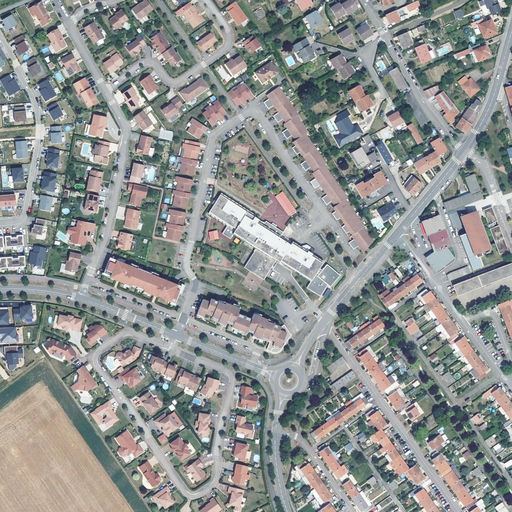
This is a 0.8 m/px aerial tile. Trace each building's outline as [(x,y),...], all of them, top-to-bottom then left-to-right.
[(133,10),(139,19),(147,14),(146,14),(153,9),(146,0),(145,0),(139,4),(141,6),(139,7),(138,7),(133,10)] [(296,0),(302,10),(312,4),(309,0),(296,0)] [(357,0),(349,0),(341,5),(346,12),(347,15),(358,8),(356,5),(359,3),(357,0)] [(492,14),(501,10),(498,4),(496,4),(495,1),(495,0),(485,0),(483,1),(487,9),(489,8),(492,15),(492,14)] [(42,1),(29,8),(33,15),(36,14),(42,26),(50,21),(51,19),(49,17),(48,16),(46,13),(47,13),(44,6),(42,1)] [(235,1),(227,7),(229,11),(228,12),(233,18),(234,18),(236,20),(235,21),(238,25),(247,19),(235,1)] [(408,11),(420,6),(418,1),(406,6),(408,11)] [(183,12),(193,5),(190,2),(176,12),(179,15),(183,12)] [(341,5),(340,2),(330,8),(336,18),(346,12),(341,5)] [(198,11),(193,5),(183,12),(193,27),(204,20),(201,16),(200,16),(197,12),(198,11)] [(261,8),(254,12),(257,20),(265,16),(261,8)] [(458,19),(464,16),(461,9),(455,11),(458,19)] [(110,21),(115,30),(123,24),(122,23),(129,19),(122,10),(115,14),(117,16),(113,18),(112,18),(110,20),(110,21)] [(396,10),(386,15),(390,24),(394,22),(395,23),(400,21),(396,10)] [(316,11),(306,17),(312,27),(322,21),(316,11)] [(11,15),(2,20),(5,25),(3,26),(6,31),(17,24),(11,15)] [(479,26),(484,38),(496,32),(491,20),(484,23),(482,19),(472,23),(474,28),(479,26)] [(91,37),(91,38),(94,43),(104,38),(99,29),(98,30),(94,22),(84,28),(88,35),(89,35),(90,34),(91,37)] [(367,24),(356,30),(362,40),(373,34),(367,24)] [(58,28),(47,34),(52,42),(51,43),(56,52),(65,47),(66,45),(63,40),(62,41),(60,37),(61,37),(62,36),(58,28)] [(349,28),(338,35),(344,45),(355,38),(349,28)] [(160,32),(150,39),(152,43),(155,47),(158,50),(161,54),(162,54),(170,48),(167,43),(168,43),(160,32)] [(407,32),(398,36),(403,48),(412,44),(407,32)] [(211,33),(197,43),(203,52),(207,49),(206,48),(213,44),(216,41),(211,33)] [(16,50),(19,55),(29,49),(24,41),(26,41),(22,35),(14,40),(17,45),(16,46),(17,49),(16,50)] [(137,40),(126,47),(132,56),(137,53),(136,52),(139,50),(143,48),(142,47),(146,44),(140,35),(136,38),(137,40)] [(252,36),(243,42),(245,46),(247,45),(249,48),(252,52),(261,46),(256,38),(255,39),(252,36)] [(306,38),(293,45),(293,48),(295,52),(297,52),(299,51),(309,46),(310,45),(306,38)] [(418,46),(415,48),(421,63),(431,59),(425,44),(424,44),(418,46)] [(479,44),(455,54),(453,55),(455,59),(457,58),(471,52),(476,63),(489,57),(487,52),(489,52),(486,45),(481,48),(479,44)] [(316,58),(313,54),(311,50),(309,46),(299,51),(303,58),(303,60),(303,61),(304,63),(306,64),(316,58)] [(170,48),(162,54),(166,60),(167,59),(168,59),(170,61),(169,62),(172,66),(182,59),(177,52),(175,53),(171,47),(170,48)] [(110,59),(103,64),(110,74),(117,69),(116,67),(119,65),(119,66),(122,63),(123,62),(117,53),(109,59),(110,59)] [(72,54),(61,60),(65,67),(69,76),(80,70),(78,65),(76,65),(75,62),(76,62),(76,61),(72,54)] [(336,69),(338,68),(346,64),(341,54),(330,60),(336,69)] [(230,63),(226,65),(233,75),(247,65),(240,56),(233,60),(234,62),(232,63),(230,63)] [(35,57),(26,61),(29,67),(28,68),(30,71),(29,71),(32,77),(41,71),(37,63),(38,62),(35,57)] [(270,62),(255,73),(262,84),(278,72),(270,62)] [(354,73),(348,62),(346,64),(338,68),(344,79),(354,73)] [(395,69),(389,72),(400,91),(406,87),(395,69)] [(9,75),(0,79),(10,96),(20,90),(14,79),(12,80),(9,75)] [(149,75),(140,81),(149,94),(158,88),(156,85),(155,85),(153,82),(154,82),(154,81),(149,75)] [(85,77),(78,81),(80,86),(76,88),(79,94),(81,93),(88,107),(98,102),(85,77)] [(462,86),(468,81),(465,77),(459,82),(462,86)] [(186,88),(180,92),(187,102),(208,87),(202,78),(197,81),(198,81),(192,85),(193,87),(191,89),(187,88),(186,88)] [(47,79),(39,84),(42,89),(41,90),(43,95),(42,95),(46,101),(56,96),(52,90),(53,89),(47,79)] [(462,86),(470,97),(479,89),(470,79),(468,81),(462,86)] [(240,84),(236,87),(237,89),(245,100),(249,97),(251,99),(254,96),(245,84),(242,86),(240,84)] [(348,91),(355,102),(365,96),(359,85),(348,91)] [(442,90),(438,85),(431,88),(435,95),(442,90)] [(136,94),(132,87),(122,94),(127,100),(129,102),(128,102),(128,104),(132,110),(139,105),(137,102),(139,100),(135,94),(136,94)] [(283,94),(278,87),(268,94),(270,98),(269,99),(263,102),(266,106),(283,94)] [(425,91),(430,98),(435,95),(431,88),(425,91)] [(232,90),(228,93),(237,106),(241,103),(243,105),(246,102),(245,100),(237,89),(234,92),(232,90)] [(459,112),(449,99),(444,92),(436,98),(446,113),(443,116),(450,123),(453,121),(452,119),(459,112)] [(409,93),(403,97),(422,128),(428,125),(409,93)] [(283,94),(266,106),(268,109),(274,105),(275,104),(277,108),(288,100),(283,94)] [(373,105),(367,95),(365,96),(355,102),(354,102),(360,113),(373,105)] [(183,104),(178,97),(169,103),(170,104),(165,108),(162,110),(168,119),(178,112),(176,109),(183,104)] [(480,110),(482,104),(476,99),(473,104),(472,104),(470,107),(478,113),(480,110)] [(214,106),(211,108),(218,119),(220,121),(223,118),(222,116),(226,113),(217,100),(213,103),(214,106)] [(293,107),(288,100),(277,108),(280,111),(279,112),(273,116),(275,119),(293,107)] [(54,120),(63,115),(56,102),(48,107),(50,111),(52,114),(51,115),(54,120)] [(206,111),(203,113),(212,126),(215,124),(214,122),(218,119),(211,108),(209,106),(204,109),(206,111)] [(25,107),(14,107),(15,112),(14,112),(15,121),(26,120),(25,116),(26,116),(25,107)] [(293,107),(275,119),(278,123),(283,119),(284,118),(287,122),(296,115),(298,114),(293,107)] [(469,107),(462,118),(471,124),(476,117),(478,113),(470,107),(469,107)] [(372,109),(366,112),(366,113),(368,116),(368,117),(375,113),(372,109)] [(339,147),(364,134),(358,123),(353,125),(349,116),(351,115),(348,110),(332,118),(340,133),(333,137),(339,147)] [(142,111),(134,117),(143,130),(152,124),(142,111)] [(405,122),(398,111),(387,117),(396,132),(407,126),(405,122)] [(105,128),(107,117),(94,114),(92,125),(91,125),(89,134),(101,137),(103,131),(101,131),(102,127),(103,127),(105,128)] [(302,124),(296,115),(287,122),(286,122),(285,123),(288,127),(287,127),(287,129),(282,132),(284,136),(302,124)] [(207,127),(192,118),(190,122),(192,123),(187,131),(198,138),(203,130),(204,131),(207,127)] [(456,126),(465,133),(468,129),(471,124),(462,118),(456,126)] [(422,142),(412,123),(407,126),(410,131),(417,144),(422,142)] [(302,124),(284,136),(287,139),(292,135),(293,136),(294,135),(297,139),(307,132),(302,124)] [(60,126),(51,126),(52,133),(51,133),(52,143),(62,142),(60,126)] [(161,129),(159,138),(172,140),(173,131),(161,129)] [(295,145),(292,148),(294,151),(312,139),(307,132),(297,139),(295,140),(294,141),(297,145),(295,145)] [(152,137),(141,135),(139,145),(138,147),(137,147),(136,152),(148,155),(148,154),(152,155),(154,148),(150,147),(152,137)] [(369,136),(364,139),(367,145),(373,142),(369,136)] [(439,138),(430,143),(435,151),(438,155),(446,150),(439,138)] [(312,139),(294,151),(297,155),(300,152),(301,151),(304,155),(314,147),(317,145),(312,139)] [(26,140),(16,141),(17,158),(28,157),(27,151),(26,151),(26,149),(27,149),(26,140)] [(107,154),(110,142),(100,140),(99,145),(97,145),(96,145),(95,149),(93,149),(92,155),(95,155),(94,161),(102,163),(102,162),(107,163),(108,158),(107,157),(105,157),(106,155),(107,154)] [(383,140),(378,143),(379,145),(382,143),(390,156),(392,155),(383,140)] [(189,144),(183,143),(182,148),(185,148),(183,157),(196,160),(198,151),(199,151),(200,147),(199,146),(189,144)] [(379,145),(376,147),(386,164),(392,160),(390,156),(382,143),(379,145)] [(306,160),(300,164),(303,168),(320,155),(314,147),(304,155),(306,158),(305,159),(306,160)] [(60,150),(50,148),(49,153),(48,153),(47,160),(48,160),(47,165),(57,167),(59,155),(60,150)] [(362,148),(352,153),(359,165),(362,169),(368,166),(366,162),(369,160),(367,157),(362,148)] [(431,168),(441,161),(438,155),(435,151),(425,158),(431,168)] [(352,153),(350,155),(357,167),(359,165),(352,153)] [(366,162),(368,166),(376,161),(372,154),(367,157),(369,160),(366,162)] [(320,155),(303,168),(305,171),(311,167),(311,168),(313,167),(315,171),(324,165),(326,163),(320,155)] [(183,157),(180,157),(179,161),(182,162),(180,171),(193,174),(195,165),(196,165),(197,160),(196,160),(183,157)] [(420,174),(431,168),(425,158),(414,164),(420,174)] [(134,163),(130,181),(139,183),(140,178),(141,178),(144,165),(134,163)] [(315,178),(310,182),(312,185),(329,173),(324,165),(315,171),(314,172),(313,172),(316,176),(315,177),(315,178)] [(22,168),(12,168),(13,181),(23,181),(23,176),(24,176),(23,172),(22,168)] [(102,178),(103,172),(91,170),(87,189),(98,192),(100,183),(101,178),(102,178)] [(44,176),(41,189),(54,191),(57,174),(45,171),(44,176)] [(387,182),(380,171),(373,175),(374,177),(364,183),(363,181),(356,185),(363,197),(370,192),(373,198),(380,194),(377,192),(381,189),(380,186),(387,182)] [(329,173),(312,185),(315,189),(320,185),(321,186),(322,185),(325,189),(335,181),(329,173)] [(471,193),(444,203),(453,227),(464,223),(467,232),(459,235),(473,270),(484,266),(480,257),(483,256),(481,251),(490,248),(489,247),(489,245),(478,219),(481,218),(479,213),(476,214),(470,216),(468,217),(467,215),(464,205),(483,198),(474,174),(465,177),(471,193)] [(193,180),(176,176),(175,181),(178,181),(176,190),(189,193),(191,184),(192,184),(193,180)] [(403,186),(406,188),(414,178),(412,176),(403,186)] [(422,184),(414,178),(406,188),(405,188),(413,195),(422,184)] [(327,194),(321,198),(324,202),(341,190),(335,181),(325,189),(327,193),(326,193),(327,194)] [(147,187),(129,183),(128,190),(134,191),(133,194),(132,193),(130,203),(137,205),(139,196),(140,195),(145,196),(147,187)] [(176,190),(173,190),(172,194),(175,195),(173,204),(186,207),(188,198),(189,198),(190,193),(189,193),(176,190)] [(341,190),(324,202),(326,205),(332,201),(332,202),(334,201),(336,205),(347,198),(341,190)] [(289,217),(296,211),(283,191),(275,196),(289,217)] [(248,210),(222,192),(208,213),(227,225),(222,233),(230,238),(233,234),(234,232),(257,247),(256,249),(244,267),(263,279),(276,259),(283,264),(284,262),(296,270),(300,272),(312,280),(311,281),(307,288),(320,296),(328,285),(331,287),(340,275),(327,264),(322,270),(319,268),(323,263),(311,255),(312,253),(315,250),(310,247),(308,251),(307,252),(300,248),(301,246),(293,241),(292,243),(280,235),(283,232),(266,221),(265,223),(255,216),(247,211),(248,210)] [(99,196),(88,193),(86,200),(84,209),(86,211),(88,212),(90,210),(96,212),(97,207),(97,206),(97,202),(98,203),(99,196)] [(0,206),(16,205),(15,194),(11,195),(3,195),(0,195),(0,206)] [(53,197),(40,195),(40,199),(41,199),(40,203),(41,203),(40,209),(50,211),(53,197)] [(335,211),(332,214),(334,217),(351,205),(347,198),(336,205),(335,206),(334,207),(337,210),(335,211)] [(392,203),(377,211),(383,221),(387,219),(386,218),(389,217),(393,214),(397,211),(392,203)] [(351,205),(334,217),(336,220),(340,218),(341,217),(344,220),(356,212),(351,205)] [(497,221),(492,207),(483,210),(488,224),(497,221)] [(140,211),(128,208),(126,218),(127,218),(127,221),(125,222),(124,226),(136,229),(138,220),(140,211)] [(186,212),(169,209),(168,213),(171,214),(169,223),(182,226),(184,217),(185,217),(186,212)] [(345,225),(341,227),(344,231),(361,218),(356,212),(344,220),(346,224),(345,225)] [(428,235),(444,229),(439,215),(422,222),(424,227),(424,229),(426,235),(428,235)] [(361,218),(344,231),(346,234),(349,231),(351,230),(353,234),(363,227),(366,225),(361,218)] [(95,224),(78,220),(77,227),(75,227),(69,228),(68,232),(72,235),(71,242),(76,243),(75,244),(80,245),(80,244),(85,245),(86,237),(86,236),(83,235),(84,229),(93,231),(95,224)] [(169,223),(166,223),(166,227),(168,228),(166,237),(179,240),(181,230),(182,231),(183,226),(182,226),(169,223)] [(32,228),(31,233),(41,235),(43,226),(35,225),(34,224),(33,228),(32,228)] [(508,251),(499,225),(490,229),(495,243),(496,245),(500,254),(508,251)] [(354,240),(349,244),(351,247),(369,235),(363,227),(353,234),(353,235),(356,239),(354,240)] [(430,241),(431,243),(447,237),(444,229),(428,235),(429,239),(430,241)] [(217,230),(208,231),(210,240),(219,239),(217,230)] [(133,234),(121,232),(119,241),(118,241),(117,247),(129,250),(133,234)] [(257,247),(234,232),(233,234),(256,249),(257,247)] [(9,236),(5,236),(6,247),(13,247),(13,250),(17,249),(17,246),(24,246),(23,235),(20,235),(9,236)] [(369,235),(351,247),(354,251),(359,247),(360,248),(361,247),(365,252),(364,253),(364,254),(374,242),(369,235)] [(434,252),(446,247),(451,245),(447,237),(431,243),(432,247),(434,252)] [(31,251),(29,263),(41,266),(42,259),(44,260),(46,248),(34,246),(33,251),(31,251)] [(454,258),(446,247),(434,252),(430,255),(426,258),(431,264),(436,271),(454,258)] [(79,263),(81,255),(70,252),(68,261),(67,260),(66,264),(62,263),(60,270),(64,271),(65,270),(75,272),(77,271),(77,267),(77,266),(77,263),(78,263),(79,263)] [(324,261),(312,253),(311,255),(323,263),(324,261)] [(26,266),(25,256),(21,256),(10,257),(2,257),(0,257),(0,268),(15,267),(15,269),(18,269),(18,267),(26,266)] [(117,260),(110,257),(104,273),(111,275),(117,278),(121,279),(120,281),(123,283),(130,286),(131,284),(144,289),(144,291),(151,294),(154,295),(155,293),(158,295),(164,298),(164,299),(175,303),(179,293),(182,286),(181,285),(158,276),(151,273),(137,267),(137,268),(131,265),(124,262),(117,260)] [(284,262),(283,264),(295,271),(296,270),(284,262)] [(511,274),(511,262),(453,285),(456,293),(457,296),(511,274)] [(312,280),(300,272),(299,274),(311,281),(312,280)] [(420,272),(411,279),(416,286),(422,281),(422,280),(424,278),(420,272)] [(402,281),(404,284),(409,290),(416,286),(411,279),(409,276),(402,281)] [(404,284),(398,288),(403,295),(409,290),(404,284)] [(398,288),(391,293),(396,300),(403,295),(398,288)] [(379,296),(382,300),(385,305),(388,303),(390,305),(396,300),(391,293),(388,289),(379,296)] [(422,297),(426,303),(434,298),(430,291),(428,292),(426,289),(417,295),(419,299),(422,297)] [(292,297),(287,300),(290,306),(295,303),(292,297)] [(431,310),(439,304),(434,298),(426,303),(431,310)] [(210,302),(203,299),(197,313),(204,316),(206,313),(212,316),(211,318),(218,321),(219,319),(223,321),(233,325),(232,327),(246,333),(247,331),(254,334),(261,337),(260,339),(270,343),(266,350),(272,352),(274,353),(276,353),(277,352),(279,352),(281,350),(291,335),(287,330),(284,324),(281,327),(267,321),(268,320),(254,314),(252,319),(238,313),(240,308),(226,303),(225,304),(211,299),(210,302)] [(502,315),(511,312),(509,304),(511,302),(511,299),(500,303),(502,307),(500,308),(502,315)] [(431,310),(436,317),(444,311),(439,304),(431,310)] [(13,309),(13,321),(21,320),(21,318),(26,318),(26,317),(32,317),(31,305),(23,306),(23,307),(20,307),(20,309),(13,309)] [(432,319),(436,317),(431,310),(427,313),(432,319)] [(441,323),(449,317),(444,311),(436,317),(441,323)] [(502,315),(505,323),(511,320),(511,312),(502,315)] [(80,331),(83,320),(73,318),(73,316),(69,315),(68,316),(60,315),(58,325),(64,326),(63,328),(68,330),(68,327),(73,328),(73,329),(80,331)] [(366,324),(368,327),(378,319),(376,316),(366,324)] [(446,330),(454,324),(449,317),(441,323),(446,330)] [(405,322),(408,327),(414,322),(411,318),(405,322)] [(378,319),(368,327),(373,333),(380,328),(379,328),(382,325),(378,319)] [(408,327),(413,333),(419,329),(414,322),(408,327)] [(441,323),(437,326),(442,332),(443,332),(446,330),(441,323)] [(88,337),(86,339),(89,344),(96,339),(96,338),(99,336),(100,337),(107,332),(102,326),(96,324),(93,326),(92,325),(88,328),(91,331),(86,334),(88,337)] [(359,328),(361,332),(368,327),(366,324),(359,328)] [(450,337),(448,339),(450,342),(459,336),(456,333),(458,331),(454,324),(446,330),(450,337)] [(15,327),(0,327),(0,335),(0,336),(0,338),(0,342),(18,341),(17,334),(15,334),(15,327)] [(368,327),(361,332),(366,338),(373,333),(368,327)] [(422,334),(419,329),(413,333),(416,338),(422,334)] [(361,332),(355,336),(360,343),(366,338),(361,332)] [(427,339),(424,335),(418,340),(420,343),(427,339)] [(353,348),(360,343),(355,336),(345,343),(349,349),(352,347),(353,348)] [(455,343),(460,350),(468,344),(463,337),(461,339),(459,336),(450,342),(452,345),(455,343)] [(49,341),(46,344),(52,353),(54,351),(55,351),(56,350),(60,352),(59,353),(64,355),(65,354),(69,360),(76,354),(71,347),(64,343),(63,344),(59,343),(60,342),(53,339),(52,340),(50,338),(48,340),(49,341)] [(464,356),(472,350),(468,344),(460,350),(464,356)] [(17,345),(4,346),(4,354),(7,354),(7,358),(4,361),(7,364),(9,364),(9,367),(13,370),(15,367),(16,367),(16,363),(18,363),(18,357),(23,357),(22,349),(17,349),(17,345)] [(122,354),(121,353),(118,352),(116,354),(116,357),(121,365),(126,361),(128,363),(135,358),(135,357),(137,356),(140,349),(133,346),(131,351),(130,352),(129,349),(122,354)] [(365,348),(372,358),(375,355),(368,346),(365,348)] [(365,348),(359,353),(361,356),(359,357),(364,364),(372,358),(365,348)] [(464,356),(469,362),(477,357),(472,350),(464,356)] [(434,353),(429,357),(433,362),(438,359),(434,353)] [(156,357),(152,356),(149,363),(151,364),(150,366),(152,369),(160,372),(165,362),(164,361),(160,359),(159,360),(156,358),(156,357)] [(474,369),(482,363),(477,357),(469,362),(474,369)] [(364,364),(369,370),(377,365),(372,358),(364,364)] [(401,358),(396,361),(400,368),(407,364),(405,362),(404,362),(401,358)] [(169,363),(165,362),(160,372),(160,373),(173,378),(178,365),(174,363),(173,366),(168,364),(169,363)] [(374,377),(382,371),(385,369),(381,362),(380,362),(377,365),(369,370),(374,377)] [(466,365),(471,372),(474,369),(469,362),(466,365)] [(487,370),(482,363),(474,369),(471,372),(476,378),(477,377),(479,380),(487,375),(485,372),(487,370)] [(83,365),(77,369),(79,373),(78,381),(74,384),(77,389),(87,391),(96,384),(93,379),(92,380),(90,377),(91,376),(83,365)] [(128,368),(117,375),(122,382),(125,380),(130,387),(141,379),(136,372),(137,372),(134,368),(130,371),(128,368)] [(184,370),(180,368),(175,382),(186,386),(190,374),(187,372),(184,371),(184,370)] [(374,377),(378,384),(386,378),(382,371),(374,377)] [(451,376),(448,371),(443,376),(446,380),(451,376)] [(194,375),(190,374),(186,386),(191,388),(190,389),(196,391),(201,378),(197,376),(197,378),(194,376),(194,375)] [(386,393),(393,388),(398,384),(396,381),(395,382),(390,375),(389,376),(386,378),(378,384),(383,391),(384,390),(386,393)] [(451,376),(446,380),(449,384),(455,380),(451,376)] [(216,389),(219,380),(207,377),(205,384),(204,384),(204,385),(199,392),(205,396),(206,394),(210,397),(213,391),(213,390),(215,390),(215,388),(216,389)] [(249,387),(241,385),(240,393),(241,395),(240,402),(238,401),(237,406),(244,407),(244,404),(255,406),(257,395),(252,394),(252,396),(248,395),(249,387)] [(491,393),(496,400),(504,394),(499,387),(498,388),(496,385),(486,392),(488,395),(491,393)] [(393,388),(386,393),(388,396),(387,397),(392,404),(400,398),(398,394),(393,388)] [(148,392),(139,398),(150,414),(159,408),(148,392)] [(354,403),(364,396),(362,393),(352,400),(354,403)] [(491,393),(488,395),(493,402),(496,400),(491,393)] [(501,406),(509,401),(504,394),(496,400),(501,406)] [(369,403),(364,396),(354,403),(359,410),(366,405),(369,403)] [(424,396),(413,404),(414,405),(425,397),(424,396)] [(406,408),(411,405),(409,401),(405,404),(400,398),(392,404),(397,410),(399,409),(401,412),(406,408)] [(101,405),(95,409),(96,410),(90,413),(99,425),(103,422),(107,427),(118,419),(111,409),(113,408),(108,401),(101,406),(101,405)] [(501,406),(506,413),(511,408),(511,404),(509,401),(501,406)] [(347,408),(352,415),(359,410),(354,403),(347,408)] [(411,405),(406,408),(408,411),(406,413),(411,420),(419,414),(415,407),(414,405),(413,404),(411,405)] [(347,408),(341,413),(346,419),(352,415),(347,408)] [(367,413),(372,421),(374,423),(382,418),(377,411),(375,412),(373,409),(367,413)] [(208,415),(198,413),(197,422),(195,421),(194,427),(198,427),(197,432),(201,433),(201,435),(206,436),(208,428),(206,427),(207,424),(208,424),(209,419),(208,419),(208,415)] [(334,417),(339,424),(346,419),(341,413),(334,417)] [(472,417),(476,424),(482,420),(478,413),(472,417)] [(164,414),(154,421),(158,427),(162,425),(164,428),(161,429),(165,435),(177,427),(169,415),(166,417),(164,414)] [(244,417),(236,415),(234,423),(236,425),(235,430),(235,432),(244,434),(244,436),(251,438),(252,434),(250,433),(252,425),(247,424),(246,425),(243,424),(244,417)] [(331,420),(327,422),(332,429),(339,424),(334,417),(331,420)] [(374,423),(379,430),(381,428),(387,424),(382,418),(374,423)] [(321,427),(325,434),(332,429),(327,422),(321,427)] [(325,434),(321,427),(311,434),(315,440),(318,438),(319,438),(325,434)] [(379,440),(386,435),(381,428),(379,430),(374,433),(379,440)] [(125,430),(114,437),(120,446),(118,447),(117,451),(119,454),(123,455),(125,453),(126,454),(130,451),(133,456),(142,450),(137,443),(135,444),(130,438),(131,438),(125,430)] [(163,434),(157,438),(161,445),(168,440),(163,434)] [(379,440),(383,447),(390,442),(386,435),(379,440)] [(435,448),(437,451),(438,451),(443,447),(441,444),(444,442),(445,441),(440,435),(428,443),(433,450),(435,448)] [(178,437),(169,444),(172,447),(170,448),(173,452),(175,451),(178,454),(176,455),(180,460),(189,454),(186,449),(188,448),(185,444),(184,445),(178,437)] [(353,448),(350,442),(344,446),(348,451),(353,448)] [(388,453),(395,448),(390,442),(383,447),(388,453)] [(248,446),(236,443),(234,448),(236,448),(235,452),(234,456),(240,458),(239,460),(244,462),(248,446)] [(319,452),(324,458),(331,454),(326,447),(324,444),(318,448),(320,451),(319,452)] [(388,453),(393,460),(399,455),(395,448),(388,453)] [(437,451),(432,455),(434,458),(432,460),(437,467),(445,461),(438,451),(437,451)] [(463,455),(466,460),(471,456),(468,451),(463,455)] [(202,464),(212,460),(210,454),(200,458),(202,464)] [(324,458),(329,465),(335,460),(331,454),(324,458)] [(397,466),(404,461),(399,455),(393,460),(397,466)] [(187,464),(184,467),(187,472),(189,471),(196,481),(204,476),(204,473),(202,470),(202,471),(199,467),(202,465),(198,459),(188,466),(187,464)] [(146,460),(138,466),(142,473),(151,486),(158,480),(159,479),(156,474),(155,475),(154,473),(150,467),(146,460)] [(333,472),(340,467),(335,460),(329,465),(333,472)] [(305,476),(313,470),(308,463),(307,464),(305,461),(297,466),(299,469),(300,469),(305,476)] [(404,461),(397,466),(394,468),(394,469),(399,476),(402,474),(407,470),(409,469),(404,461)] [(437,467),(443,476),(452,470),(453,469),(455,468),(453,465),(449,467),(445,461),(437,467)] [(247,466),(236,463),(234,472),(235,472),(234,477),(232,476),(231,480),(233,482),(242,485),(244,479),(248,479),(249,475),(245,474),(247,466)] [(339,478),(341,481),(347,477),(348,476),(346,473),(349,470),(344,464),(340,467),(333,472),(338,478),(339,478)] [(412,477),(420,471),(415,464),(409,469),(407,470),(412,477)] [(482,474),(477,467),(472,471),(477,477),(479,476),(482,474)] [(300,469),(299,469),(297,471),(302,478),(305,476),(300,469)] [(305,476),(310,482),(318,477),(313,470),(305,476)] [(452,470),(443,476),(450,486),(458,480),(455,474),(452,470)] [(420,471),(412,477),(418,487),(420,485),(425,482),(423,479),(425,478),(420,471)] [(348,476),(347,477),(354,486),(358,484),(351,474),(348,476)] [(305,476),(302,478),(307,485),(310,482),(305,476)] [(315,489),(323,483),(318,477),(310,482),(315,489)] [(354,486),(347,477),(341,481),(343,484),(342,484),(347,491),(354,486)] [(393,480),(387,485),(392,491),(398,486),(393,480)] [(450,486),(455,493),(463,487),(458,480),(450,486)] [(315,489),(320,495),(328,490),(323,483),(315,489)] [(415,494),(420,501),(428,495),(423,488),(422,489),(420,485),(418,487),(407,495),(409,498),(415,494)] [(166,486),(151,496),(154,500),(157,498),(164,507),(172,502),(165,492),(169,490),(166,486)] [(241,490),(229,486),(227,492),(231,494),(229,498),(228,498),(227,503),(230,504),(232,504),(230,509),(236,511),(237,506),(236,505),(241,490)] [(347,491),(352,498),(359,493),(354,486),(347,491)] [(460,499),(468,493),(463,487),(455,493),(460,499)] [(311,491),(316,498),(320,495),(315,489),(311,491)] [(497,502),(502,499),(495,489),(494,489),(493,491),(497,497),(495,498),(497,502)] [(324,502),(321,505),(323,508),(329,503),(334,500),(332,497),(332,496),(328,490),(320,495),(324,502)] [(356,505),(363,500),(359,493),(352,498),(356,505)] [(472,500),(468,493),(460,499),(465,506),(466,505),(468,508),(477,502),(475,498),(472,500)] [(316,498),(321,505),(324,502),(320,495),(316,498)] [(420,501),(424,507),(432,502),(428,495),(420,501)] [(205,506),(199,511),(214,511),(216,511),(217,511),(221,509),(213,498),(209,501),(210,502),(205,506)] [(368,506),(363,500),(356,505),(361,511),(363,510),(363,511),(367,511),(374,507),(372,504),(371,504),(368,506)] [(483,511),(487,509),(480,500),(477,502),(468,508),(470,511),(469,511),(483,511)] [(427,511),(431,511),(437,508),(432,502),(424,507),(427,511)] [(505,506),(502,502),(495,507),(498,511),(505,506)] [(321,509),(323,511),(335,511),(329,503),(323,508),(321,509)]
